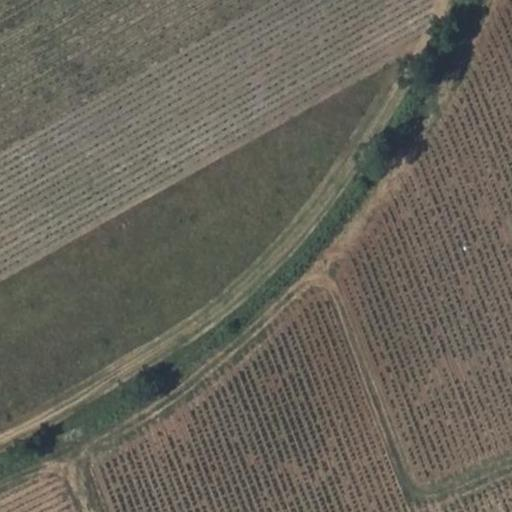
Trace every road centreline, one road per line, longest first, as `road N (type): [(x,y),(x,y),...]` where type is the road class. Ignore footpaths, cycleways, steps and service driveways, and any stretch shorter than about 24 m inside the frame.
road 1 (track): [(492,0),(450,88),(324,262),(174,397),(0,489)]
road 2 (track): [(443,0),(333,189),(267,266),(168,341),(0,429)]
